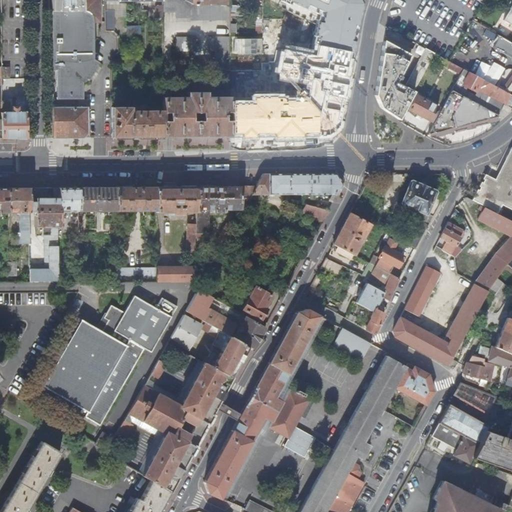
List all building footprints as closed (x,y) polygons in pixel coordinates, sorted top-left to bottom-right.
[(99,0),(51,0),(51,69),(56,69),(56,98),(83,97),(82,82),(85,82),(85,79),(88,81),(97,67),(95,65),(97,63),(97,62),(91,62),(92,22),(99,23),(100,0),(99,0)] [(228,20),(228,5),(193,5),(182,0),(161,0),(162,2),(162,7),(162,12),(175,12),(175,18),(190,18),(190,20),(228,20)] [(286,0),(320,14),(316,45),(352,53),(362,2),(361,0),(286,0)] [(456,0),(476,9),(479,0),(456,0)] [(105,3),(105,11),(113,12),(113,17),(125,17),(125,3),(105,3)] [(260,33),(262,21),(263,9),(258,8),(254,33),(260,33)] [(105,11),(105,23),(105,31),(113,32),(113,17),(113,12),(105,11)] [(385,25),(383,39),(409,53),(419,58),(425,47),(385,25)] [(511,58),(511,42),(496,34),(494,37),(497,39),(492,48),(511,58)] [(194,37),(173,38),(174,52),(178,52),(179,71),(193,71),(193,51),(194,51),(194,37)] [(228,70),(228,37),(208,37),(208,52),(214,52),(214,71),(228,70)] [(373,101),(398,119),(434,52),(425,47),(419,58),(404,86),(398,82),(400,80),(398,79),(400,75),(399,74),(401,69),(404,71),(406,67),(403,65),(409,53),(383,39),(373,101)] [(252,100),(236,100),(235,138),(281,137),(325,136),(335,132),(339,126),(342,116),(354,54),(319,47),(317,56),(281,49),(277,72),(279,73),(278,80),(307,85),(306,89),(310,89),(308,96),(289,97),(289,93),(252,94),(252,100)] [(460,74),(463,68),(448,60),(445,59),(443,64),(460,74)] [(245,66),(230,66),(230,74),(245,75),(245,66)] [(511,107),(511,95),(494,85),(463,68),(460,74),(428,133),(498,115),(470,100),(465,97),(466,86),(475,91),(477,88),(504,103),(511,107)] [(511,95),(511,79),(506,88),(497,82),(494,85),(511,95)] [(498,115),(504,103),(477,88),(475,91),(470,100),(498,115)] [(204,137),(228,137),(229,130),(229,120),(222,120),(222,112),(229,112),(229,97),(204,97),(204,92),(186,92),(185,97),(161,98),(161,112),(161,137),(175,137),(204,137)] [(431,120),(438,106),(415,95),(408,108),(431,120)] [(2,120),(2,139),(12,139),(27,139),(26,98),(18,98),(18,107),(12,107),(12,113),(7,113),(7,102),(1,102),(2,120)] [(78,107),(51,108),(51,138),(83,138),(87,134),(86,100),(83,100),(78,99),(78,107)] [(149,137),(161,137),(161,112),(130,112),(129,107),(111,107),(111,138),(124,138),(149,137)] [(485,175),(472,201),(484,207),(497,213),(501,206),(511,211),(511,149),(510,148),(504,160),(506,161),(495,181),(485,175)] [(288,195),(289,173),(277,173),(262,173),(255,187),(250,195),(288,195)] [(314,173),(289,173),(288,195),(293,195),(293,199),(300,199),(300,195),(337,194),(343,185),(336,173),(314,173)] [(415,217),(429,223),(441,201),(433,197),(435,192),(411,182),(402,204),(418,211),(415,217)] [(156,211),(156,187),(137,188),(116,188),(115,211),(156,211)] [(194,213),(197,187),(176,187),(156,187),(156,211),(156,213),(163,213),(170,213),(169,216),(181,215),(182,213),(194,213)] [(250,195),(255,187),(215,187),(197,187),(194,213),(193,227),(193,233),(205,233),(206,211),(212,211),(212,214),(224,213),(224,210),(242,210),(250,195)] [(58,211),(58,188),(48,188),(28,189),(28,202),(33,202),(33,228),(42,228),(42,236),(49,236),(49,228),(58,228),(58,211)] [(78,223),(78,188),(63,188),(58,188),(58,211),(69,211),(69,223),(78,223)] [(115,211),(116,188),(98,188),(78,188),(78,223),(78,227),(85,227),(86,211),(115,211)] [(28,202),(28,189),(19,189),(8,189),(7,213),(19,213),(18,244),(28,244),(28,202)] [(329,211),(305,205),(302,212),(322,223),(329,211)] [(511,221),(497,213),(484,207),(478,219),(511,236),(511,221)] [(370,223),(349,212),(332,244),(337,247),(348,251),(353,254),(370,223)] [(402,241),(415,248),(429,223),(415,217),(402,241)] [(465,232),(448,222),(440,238),(450,243),(459,247),(463,238),(462,237),(465,232)] [(220,248),(232,228),(227,224),(216,245),(220,248)] [(193,233),(193,227),(186,227),(184,258),(192,258),(193,233)] [(511,257),(511,236),(497,253),(475,285),(464,306),(443,342),(400,318),(393,330),(394,336),(446,365),(450,359),(471,321),(478,308),(487,291),(493,283),(506,264),(510,260),(511,257)] [(375,265),(389,273),(393,265),(398,267),(404,256),(393,250),(397,243),(389,239),(385,247),(383,246),(378,256),(379,257),(377,262),(375,265)] [(454,257),(459,247),(450,243),(445,253),(454,257)] [(58,283),(58,246),(44,246),(44,266),(44,283),(58,283)] [(348,251),(337,247),(335,251),(345,256),(348,251)] [(192,258),(184,258),(184,268),(192,268),(192,258)] [(325,258),(320,266),(336,274),(341,265),(325,258)] [(385,286),(390,273),(389,273),(375,265),(368,277),(385,286)] [(44,283),(44,266),(34,266),(33,283),(44,283)] [(439,273),(426,266),(405,308),(417,316),(439,273)] [(184,268),(155,268),(155,270),(155,283),(191,283),(192,268),(184,268)] [(155,283),(155,270),(115,270),(115,283),(155,283)] [(316,273),(308,288),(315,291),(323,277),(316,273)] [(381,297),(389,301),(399,278),(390,273),(385,286),(383,292),(381,297)] [(365,283),(383,292),(385,286),(368,277),(365,283)] [(261,319),(276,291),(258,281),(243,310),(261,319)] [(373,312),(375,308),(381,297),(383,292),(365,283),(354,302),(372,311),(373,312)] [(497,284),(493,283),(487,291),(494,293),(497,284)] [(503,286),(497,284),(494,293),(493,296),(499,299),(503,286)] [(253,349),(265,327),(245,317),(238,332),(229,328),(231,323),(205,309),(211,299),(196,291),(183,313),(192,317),(202,322),(204,324),(210,327),(248,347),(253,349)] [(374,334),(384,312),(375,308),(373,312),(372,311),(366,330),(374,334)] [(238,419),(203,482),(208,493),(220,499),(263,418),(270,421),(267,428),(284,437),(279,447),(297,456),(308,436),(293,428),(308,399),(301,395),(302,393),(295,389),(294,391),(288,388),(282,400),(275,396),(320,316),(306,309),(297,311),(241,413),(238,419)] [(188,348),(200,327),(190,322),(181,317),(169,339),(188,348)] [(200,327),(202,322),(192,317),(190,322),(200,327)] [(511,319),(507,318),(494,347),(511,353),(511,319)] [(120,343),(79,320),(42,386),(87,412),(84,417),(99,425),(141,349),(126,340),(124,343),(121,341),(120,343)] [(210,327),(204,324),(201,330),(207,333),(210,327)] [(204,364),(232,378),(248,347),(210,327),(207,333),(206,335),(214,339),(212,342),(221,347),(220,350),(214,346),(204,364)] [(371,344),(341,327),(338,335),(341,336),(335,347),(358,359),(364,349),(367,350),(371,344)] [(511,353),(494,347),(490,345),(487,359),(508,364),(507,366),(511,367),(511,353)] [(466,363),(465,366),(462,372),(500,382),(505,367),(482,361),(482,360),(482,358),(471,355),(471,357),(468,363),(466,363)] [(346,511),(364,482),(357,478),(361,471),(359,465),(352,461),(355,456),(362,459),(369,446),(363,442),(393,388),(425,405),(433,392),(427,375),(407,364),(405,367),(385,356),(297,511),(346,511)] [(158,358),(153,366),(158,369),(163,361),(158,358)] [(164,434),(142,476),(151,481),(170,492),(190,455),(191,456),(213,415),(211,415),(215,408),(219,401),(232,378),(204,364),(202,363),(180,403),(143,385),(126,415),(164,434)] [(460,383),(454,395),(486,413),(488,410),(496,397),(460,383)] [(496,397),(488,410),(495,414),(502,404),(504,400),(496,397)] [(219,401),(215,408),(238,419),(241,413),(219,401)] [(451,456),(466,465),(469,458),(485,429),(487,426),(448,404),(438,423),(462,437),(451,456)] [(485,429),(469,458),(511,473),(511,419),(506,436),(485,429)] [(121,424),(114,436),(119,439),(126,426),(121,424)] [(101,434),(94,445),(94,446),(102,451),(107,441),(109,439),(101,434)] [(107,441),(102,451),(105,453),(110,443),(107,441)] [(25,511),(59,454),(42,443),(0,511),(25,511)] [(158,511),(170,492),(151,481),(141,501),(137,498),(129,511),(158,511)] [(498,511),(444,485),(435,503),(439,505),(435,511),(498,511)] [(267,511),(247,503),(244,510),(249,511),(267,511)]
